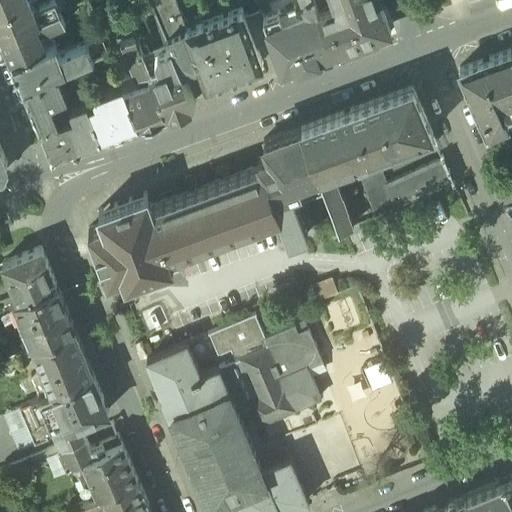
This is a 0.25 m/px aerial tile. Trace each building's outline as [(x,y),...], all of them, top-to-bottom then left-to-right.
[(36,9),(32,0),(20,0),(0,8),(0,27),(3,35),(36,21),(40,19),(36,9)] [(0,0),(0,8),(20,0),(0,0)] [(40,7),(36,9),(40,19),(61,11),(56,0),(53,0),(40,6),(40,7)] [(186,21),(178,0),(153,0),(168,35),(202,22),(200,16),(186,21)] [(303,0),(307,9),(318,5),(316,0),(303,0)] [(316,0),(318,5),(334,48),(392,27),(381,0),(316,0)] [(295,4),(281,10),(283,17),(298,12),(295,4)] [(274,41),(284,67),(296,63),(297,64),(321,55),(320,53),(334,48),(318,5),(307,9),(298,12),(283,17),(281,10),(265,16),(274,41)] [(168,35),(173,46),(182,68),(199,62),(207,83),(263,62),(257,47),(245,16),(242,7),(202,22),(168,35)] [(245,16),(257,47),(274,41),(265,16),(262,9),(245,16)] [(40,19),(36,21),(41,31),(45,29),(49,30),(66,23),(61,11),(40,19)] [(47,45),(41,31),(36,21),(3,35),(13,59),(47,45)] [(103,34),(60,52),(66,66),(87,57),(109,48),(103,34)] [(140,122),(168,112),(145,56),(136,35),(123,41),(136,72),(122,78),(123,81),(140,122)] [(57,70),(66,66),(60,52),(56,41),(47,45),(13,59),(23,84),(57,70)] [(173,46),(145,56),(168,112),(196,102),(182,68),(173,46)] [(511,47),(511,48),(460,67),(488,131),(509,122),(504,111),(511,107),(511,100),(511,99),(511,47)] [(67,94),(57,70),(23,84),(32,106),(30,107),(35,120),(38,119),(37,117),(59,109),(55,99),(67,94)] [(97,99),(89,102),(102,136),(115,132),(116,134),(127,130),(126,128),(140,122),(123,81),(96,92),(95,95),(97,99)] [(436,138),(413,85),(264,140),(269,153),(259,157),(261,164),(152,204),(104,222),(89,228),(108,279),(124,274),(126,281),(174,263),(171,255),(280,214),(281,214),(274,197),(293,191),(300,188),(303,187),(300,180),(319,173),(331,169),(357,159),(370,154),(422,135),(425,143),(436,138)] [(59,109),(37,117),(38,119),(53,154),(72,147),(73,150),(84,146),(83,143),(102,136),(89,102),(88,99),(71,105),(74,114),(63,118),(59,109)] [(0,174),(4,173),(8,164),(0,144),(0,174)] [(357,159),(359,166),(373,161),(370,154),(357,159)] [(387,182),(397,208),(455,182),(444,156),(387,182)] [(373,161),(359,166),(365,181),(378,176),(373,161)] [(331,169),(319,173),(325,188),(340,229),(354,224),(348,207),(343,193),(336,176),(334,175),(333,175),(331,169)] [(304,196),(325,188),(319,173),(300,180),(303,187),(300,188),(302,193),(303,193),(304,196)] [(365,181),(377,216),(392,210),(385,191),(384,191),(381,184),(378,176),(365,181)] [(382,184),(385,191),(392,210),(397,208),(387,182),(382,184)] [(100,209),(104,222),(152,204),(148,191),(100,209)] [(280,214),(290,240),(308,233),(293,191),(274,197),(281,214),(280,214)] [(16,293),(19,299),(58,283),(42,246),(3,262),(16,293)] [(314,282),(320,298),(339,291),(333,275),(314,282)] [(69,312),(58,283),(19,299),(16,300),(35,346),(76,329),(69,312)] [(0,307),(16,300),(19,299),(16,293),(0,299),(0,307)] [(236,358),(268,344),(265,336),(267,335),(256,311),(209,331),(219,353),(232,347),(236,358)] [(296,323),(267,335),(265,336),(268,344),(299,331),(296,323)] [(309,326),(299,331),(268,344),(236,358),(220,365),(239,409),(252,403),(260,422),(297,407),(296,406),(321,395),(313,375),(308,365),(307,363),(304,365),(301,357),(319,349),(309,326)] [(33,373),(42,396),(95,375),(76,329),(35,346),(34,346),(44,369),(33,373)] [(275,511),(280,510),(280,511),(309,499),(291,456),(291,457),(264,468),(259,456),(239,409),(220,365),(202,372),(187,340),(168,348),(149,356),(148,356),(165,396),(163,397),(171,414),(172,414),(210,503),(209,504),(212,511),(275,511)] [(307,363),(308,365),(323,358),(319,349),(301,357),(304,365),(307,363)] [(308,365),(313,375),(328,369),(323,358),(308,365)] [(51,416),(58,432),(81,422),(110,410),(95,375),(42,396),(21,405),(29,425),(51,416)] [(18,448),(36,441),(29,425),(21,405),(3,412),(18,448)] [(29,425),(36,441),(58,432),(51,416),(29,425)] [(86,434),(81,422),(58,432),(63,444),(74,439),(86,434)] [(86,434),(74,439),(83,458),(90,477),(98,495),(104,492),(138,478),(120,434),(92,445),(87,434),(86,434)] [(68,465),(74,462),(83,458),(74,439),(63,444),(59,445),(68,465)] [(57,470),(68,465),(59,445),(48,450),(53,460),(57,470)] [(259,456),(264,468),(291,457),(286,445),(259,456)] [(37,467),(53,460),(48,450),(32,457),(37,467)] [(90,477),(83,458),(74,462),(79,473),(83,477),(90,477)] [(0,496),(9,493),(0,471),(0,496)] [(511,511),(511,475),(469,493),(476,511),(511,511)] [(138,478),(104,492),(109,505),(112,511),(131,511),(150,504),(138,478)] [(104,507),(109,505),(104,492),(98,495),(69,507),(71,511),(96,511),(105,508),(104,507)] [(439,511),(476,511),(469,493),(448,501),(448,502),(437,506),(439,511)]
